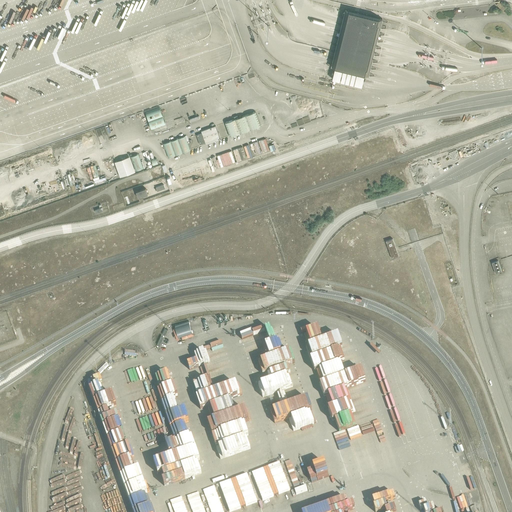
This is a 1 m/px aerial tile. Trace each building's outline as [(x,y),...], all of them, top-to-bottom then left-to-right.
[(499,1),(496,4),(503,11),(506,8),(499,1)] [(382,20),(346,11),(333,67),(365,74),(369,75),(382,20)] [(365,74),(333,67),(330,80),(362,87),(365,74)] [(159,107),(145,112),(151,130),(166,124),(159,107)] [(255,112),(225,123),(230,137),(260,126),(255,112)] [(170,124),(158,128),(161,133),(172,129),(170,124)] [(202,133),(196,135),(200,145),(205,143),(206,145),(221,140),(216,126),(201,131),(202,133)] [(185,136),(163,144),(168,158),(190,150),(185,136)] [(251,143),(253,153),(258,152),(257,147),(259,147),(258,141),(251,143)] [(138,154),(130,157),(136,171),(143,169),(138,154)] [(130,156),(114,162),(120,177),(135,172),(130,156)] [(194,168),(167,177),(171,191),(199,182),(194,168)] [(136,192),(138,198),(142,196),(148,194),(146,188),(136,192)] [(397,251),(394,244),(392,239),(386,241),(388,247),(392,259),(399,256),(398,253),(397,251)] [(498,260),(491,263),(495,273),(501,271),(498,260)] [(318,388),(321,396),(366,381),(362,370),(315,385),(316,389),(318,388)] [(167,373),(153,378),(157,389),(171,384),(167,373)] [(211,511),(223,511),(217,489),(205,493),(211,511)]
